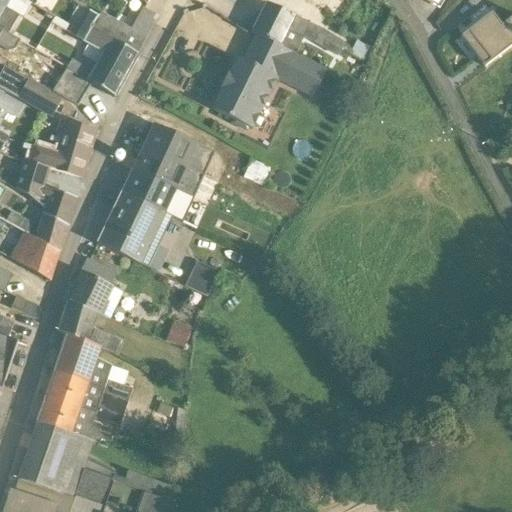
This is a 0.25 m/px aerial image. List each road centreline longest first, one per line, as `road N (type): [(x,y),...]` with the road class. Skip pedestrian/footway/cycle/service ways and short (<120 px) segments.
road 1 (residential): [(0,478),(107,133),(176,0)]
road 2 (residential): [(511,327),(364,443),(254,511)]
road 3 (residential): [(390,0),(511,205)]
